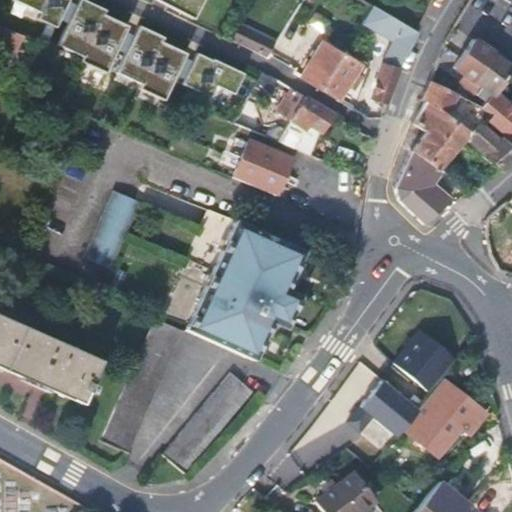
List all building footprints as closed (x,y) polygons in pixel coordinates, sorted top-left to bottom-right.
[(65,0),(10,0),(10,1),(36,13),(34,18),(53,27),(57,18),(65,0)] [(77,60),(102,72),(113,49),(122,30),(125,25),(101,13),(103,9),(83,0),(76,0),(74,4),(65,22),(55,44),(79,55),(77,60)] [(74,4),(66,0),(65,0),(57,18),(65,22),(74,4)] [(154,0),(191,19),(200,0),(154,0)] [(369,96),(387,102),(393,85),(403,61),(417,32),(373,5),(363,21),(392,39),(380,68),(369,96)] [(135,89),(161,101),(173,75),(182,57),(184,53),(158,41),(161,36),(136,24),(131,35),(122,53),(113,72),(137,84),(135,89)] [(0,41),(6,44),(11,31),(0,25),(0,41)] [(237,27),(230,40),(253,51),(259,37),(237,27)] [(122,30),(113,49),(122,53),(131,35),(122,30)] [(511,67),(511,66),(486,47),(488,42),(475,32),(451,67),(468,80),(462,86),(482,102),(478,107),(490,113),(484,121),(480,124),(499,137),(511,146),(511,107),(492,92),(511,67)] [(319,42),(298,77),(337,99),(356,69),(335,56),(337,53),(319,42)] [(214,96),(226,101),(239,72),(209,59),(209,60),(193,53),(190,61),(181,79),(179,84),(212,100),(214,96)] [(182,57),(173,75),(181,79),(190,61),(182,57)] [(276,95),(283,84),(276,80),(274,79),(267,89),(276,95)] [(444,114),(455,95),(427,81),(420,100),(423,102),(415,117),(411,125),(423,132),(453,151),(454,149),(463,140),(461,138),(467,134),(444,114)] [(290,89),(280,106),(292,113),(302,96),(290,89)] [(314,135),(329,114),(303,97),(284,125),(298,133),(302,128),(314,135)] [(470,146),(498,168),(501,170),(511,160),(511,146),(499,137),(496,139),(477,126),(467,134),(461,138),(463,140),(470,146)] [(444,161),(453,151),(423,132),(421,136),(410,151),(438,173),(438,171),(445,176),(451,169),(444,161)] [(462,154),(470,146),(463,140),(454,149),(462,154)] [(249,141),(232,178),(275,196),(290,158),(249,141)] [(430,184),(438,173),(410,151),(408,154),(400,171),(394,186),(395,198),(424,226),(440,209),(437,204),(443,197),(430,184)] [(466,181),(458,188),(465,195),(474,188),(466,181)] [(111,267),(140,198),(112,187),(84,256),(111,267)] [(158,318),(253,361),(258,352),(271,322),(277,325),(284,328),(298,296),(291,293),(285,290),(298,261),(302,252),(206,209),(158,318)] [(304,264),(298,261),(285,290),(291,293),(304,264)] [(0,363),(82,401),(88,388),(91,390),(95,382),(91,381),(101,359),(0,313),(0,363)] [(264,355),(277,325),(271,322),(258,352),(264,355)] [(182,333),(157,323),(104,442),(129,454),(182,333)] [(428,390),(457,357),(422,327),(393,360),(428,390)] [(254,392),(232,373),(164,455),(187,474),(254,392)] [(477,405),(442,377),(415,409),(401,427),(436,453),(460,424),(468,430),(480,417),(471,412),(477,405)] [(401,427),(415,409),(378,379),(343,422),(356,432),(368,416),(393,436),(401,427)] [(485,411),(477,405),(471,412),(480,417),(485,411)] [(358,511),(371,502),(350,474),(313,503),(320,511),(358,511)] [(458,511),(465,504),(437,482),(412,511),(458,511)]
